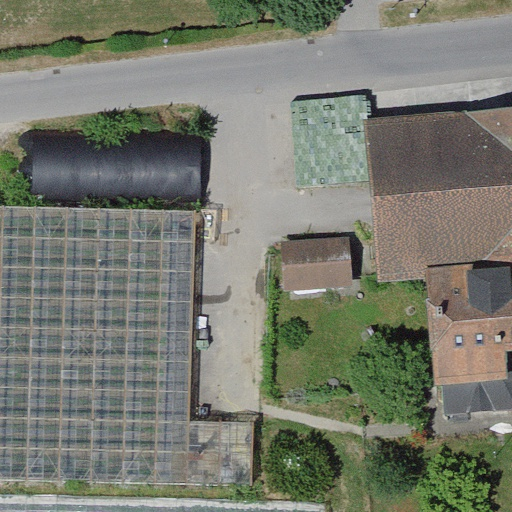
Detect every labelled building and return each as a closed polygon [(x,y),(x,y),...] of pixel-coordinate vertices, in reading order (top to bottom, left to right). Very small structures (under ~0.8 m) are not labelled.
[(511,115),(352,127),(364,295),(411,292),(419,393),(495,388),(493,356),(511,354),(511,115)] [(36,135),(34,197),(198,202),(200,141),(36,135)] [(193,422),(196,213),(0,210),(0,479),(256,484),(256,423),(193,422)] [(353,286),(350,235),(282,239),(285,290),(353,286)] [(325,511),(325,504),(100,499),(99,511),(325,511)]
